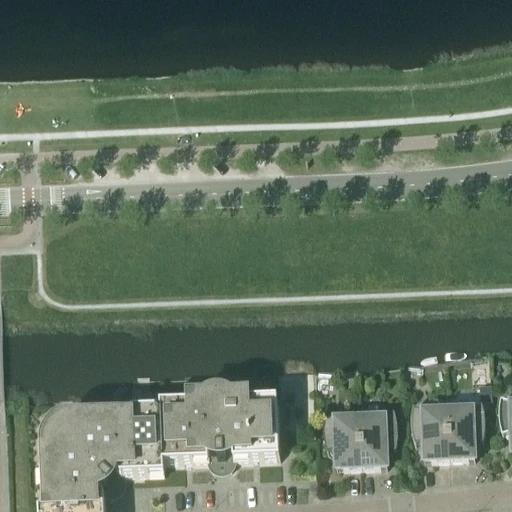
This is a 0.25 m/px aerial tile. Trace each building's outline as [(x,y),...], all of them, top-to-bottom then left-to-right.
[(280,466),(278,406),(249,407),(249,402),(228,403),(229,409),(210,410),(209,404),(189,404),(189,409),(160,410),(161,415),(163,470),(164,470),(217,468),(218,470),(219,471),(221,471),(223,471),(224,470),(231,476),(232,475),(234,471),(235,468),(280,466)] [(511,460),(511,408),(502,406),(502,405),(501,405),(499,413),(499,420),(499,428),(500,436),(502,443),(504,443),(503,441),(511,439),(511,460)] [(483,418),(481,411),(480,411),(481,412),(467,416),(447,417),(449,468),(475,466),(474,445),(482,447),(482,448),(483,448),(484,441),(485,433),(485,426),(483,418)] [(449,468),(447,417),(428,418),(414,415),(414,414),(413,413),(412,421),(411,428),(411,436),(412,444),(415,451),(416,451),(415,450),(423,447),(424,469),(449,468)] [(161,415),(131,416),(132,422),(103,424),(103,430),(88,431),(88,424),(70,425),(63,426),(56,429),(50,434),(46,440),(43,447),(43,455),(43,472),(50,472),(51,487),(44,487),(44,511),(105,511),(105,502),(107,503),(112,504),(112,495),(114,494),(115,493),(115,491),(115,489),(114,488),(120,482),(121,483),(149,482),(149,475),(164,475),(164,470),(163,470),(161,415)] [(396,426),(394,419),(393,419),(393,420),(379,424),(360,425),(362,476),(387,475),(386,453),(394,455),(394,456),(395,456),(397,449),(397,441),(397,434),(396,426)] [(362,476),(360,425),(340,426),(326,423),(327,422),(325,421),(324,429),(323,437),(324,444),(325,452),(327,459),(328,459),(328,458),(336,455),(336,477),(362,476)]
